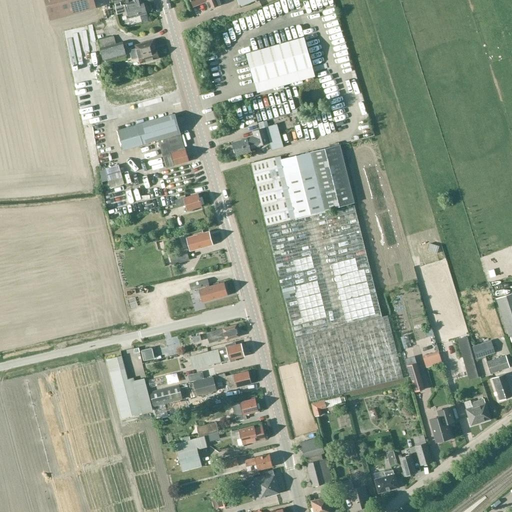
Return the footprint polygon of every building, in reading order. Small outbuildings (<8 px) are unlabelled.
[(95,0),(46,0),(51,20),(98,8),(95,0)] [(127,0),(113,0),(118,15),(128,12),(129,18),(146,14),(143,2),(141,2),(140,0),(134,0),(133,0),(133,1),(128,3),(127,0)] [(190,0),(193,7),(207,1),(209,9),(221,4),(219,0),(237,0),(240,7),(255,0),(190,0)] [(104,61),(126,55),(123,42),(116,44),(114,36),(98,40),(104,61)] [(312,66),(304,37),(246,53),(254,83),(312,66)] [(140,63),(158,58),(156,49),(155,49),(153,40),(135,45),(136,48),(129,50),(131,59),(138,57),(140,63)] [(324,100),(325,97),(324,93),(322,90),(319,87),(317,86),(314,85),(310,86),(307,87),(305,89),(303,91),(302,92),(301,95),(301,97),(301,99),(302,101),(303,104),(304,105),(306,107),(308,108),(310,109),(313,109),(316,108),(319,107),(321,106),(322,104),(323,102),(324,100)] [(288,94),(256,100),(256,102),(244,105),(247,121),(291,114),(288,94)] [(175,114),(117,131),(123,150),(142,144),(158,140),(166,168),(189,161),(185,149),(180,133),(175,114)] [(272,150),(283,147),(277,124),(252,131),(254,137),(247,139),(232,143),(235,155),(251,151),(250,148),(257,146),(269,143),(272,150)] [(339,145),(310,152),(311,154),(325,210),(354,203),(339,145)] [(321,213),(305,150),(251,164),(266,224),(310,402),(403,378),(388,316),(382,317),(354,205),(321,213)] [(105,169),(109,181),(122,177),(119,165),(105,169)] [(198,194),(182,199),(175,201),(177,207),(185,205),(187,210),(202,206),(198,194)] [(171,234),(182,231),(180,223),(169,226),(171,234)] [(190,251),(213,244),(209,232),(187,238),(190,251)] [(432,251),(433,244),(423,242),(422,248),(432,251)] [(172,264),(189,260),(186,252),(170,256),(172,264)] [(191,290),(209,285),(207,279),(190,284),(191,290)] [(205,301),(227,295),(224,283),(201,289),(205,301)] [(511,293),(496,299),(501,312),(509,337),(511,335),(511,293)] [(226,339),(239,336),(236,325),(207,333),(209,343),(217,340),(217,338),(225,336),(226,339)] [(193,343),(202,341),(200,335),(192,337),(193,343)] [(477,358),(494,353),(490,341),(473,347),(477,358)] [(241,344),(190,357),(193,369),(213,364),(213,363),(221,361),(221,362),(230,360),(231,362),(235,361),(235,359),(244,356),(241,344)] [(420,366),(436,359),(432,348),(415,355),(420,366)] [(121,356),(106,359),(122,419),(152,411),(143,378),(133,381),(132,378),(127,380),(121,356)] [(490,373),(510,367),(506,356),(487,362),(490,373)] [(449,386),(461,382),(456,363),(454,358),(442,362),(449,386)] [(464,367),(471,366),(470,358),(463,359),(464,367)] [(416,363),(407,365),(413,383),(422,381),(416,363)] [(183,379),(197,375),(195,369),(182,372),(183,379)] [(229,389),(251,384),(248,371),(226,377),(225,374),(215,376),(216,382),(226,380),(229,389)] [(499,400),(511,395),(511,394),(505,374),(492,378),(499,400)] [(165,375),(147,379),(150,388),(167,383),(165,375)] [(197,395),(216,390),(213,377),(193,382),(197,395)] [(154,407),(182,399),(179,385),(150,393),(154,407)] [(315,416),(322,414),(320,410),(336,405),(335,398),(312,404),(315,416)] [(233,404),(236,417),(237,421),(246,418),(245,414),(258,411),(255,399),(233,404)] [(473,407),(466,409),(471,425),(491,419),(485,403),(484,399),(471,403),(473,407)] [(436,442),(451,438),(447,423),(454,422),(450,408),(437,411),(439,417),(430,420),(436,442)] [(196,427),(199,438),(204,437),(204,436),(218,432),(216,422),(196,427)] [(234,440),(241,438),(243,444),(265,439),(262,426),(254,428),(253,426),(232,432),(234,440)] [(432,462),(426,442),(426,443),(424,435),(413,438),(415,446),(420,465),(432,462)] [(204,437),(199,438),(195,439),(175,444),(182,471),(202,466),(197,450),(206,447),(204,437)] [(326,458),(322,459),(321,455),(324,453),(320,437),(301,443),(304,458),(306,458),(307,463),(306,464),(312,487),(332,482),(326,458)] [(258,470),(272,467),(269,454),(254,458),(245,460),(246,467),(256,464),(258,470)] [(404,476),(416,473),(411,454),(402,457),(401,454),(399,455),(404,476)] [(223,469),(238,465),(237,458),(221,462),(221,463),(213,465),(214,471),(223,469)] [(265,497),(280,493),(273,469),(266,471),(267,474),(254,478),(259,498),(265,497)] [(393,470),(384,472),(385,476),(375,479),(378,493),(398,488),(393,470)] [(355,509),(370,505),(365,486),(354,489),(352,483),(342,485),(344,497),(351,496),(355,509)] [(215,491),(217,498),(211,499),(214,509),(230,505),(225,487),(215,491)] [(504,488),(495,495),(498,499),(507,492),(504,488)] [(331,511),(327,497),(311,501),(313,511),(331,511)]
